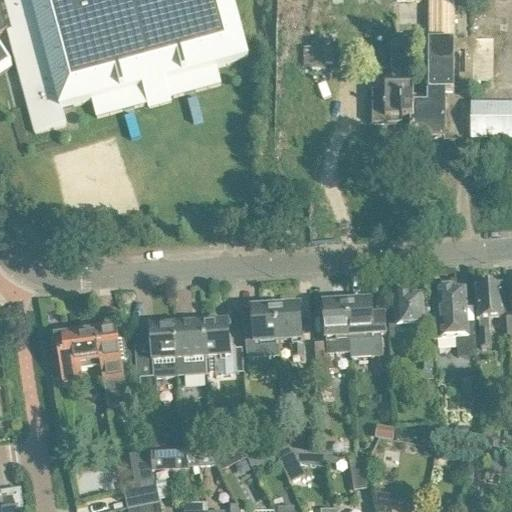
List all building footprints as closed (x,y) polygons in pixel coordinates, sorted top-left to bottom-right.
[(0,0),(0,75),(13,67),(0,46),(0,35),(7,32),(35,136),(66,127),(62,111),(93,103),(97,119),(148,105),(149,109),(171,103),(170,100),(221,86),(216,70),(248,61),(243,42),(232,0),(0,0)] [(413,98),(413,50),(411,50),(411,36),(396,36),(396,50),(392,50),(392,73),(392,84),(385,84),(385,93),(373,93),(373,126),(403,126),(403,122),(413,122),(413,98)] [(495,43),(460,42),(459,83),(494,84),(495,43)] [(456,43),(429,43),(429,98),(413,98),(413,122),(413,141),(445,141),(445,93),(455,93),(456,43)] [(511,140),(511,103),(469,102),(468,139),(511,140)] [(296,221),(285,221),(286,231),(296,230),(296,221)] [(496,285),(491,285),(488,288),(477,289),(481,350),(492,349),(490,321),(503,320),(501,287),(499,287),(496,285)] [(440,303),(432,304),(434,338),(435,342),(456,340),(457,359),(465,359),(477,358),(476,339),(477,339),(474,303),(466,304),(466,291),(465,289),(462,290),(460,288),(454,288),(453,290),(439,291),(440,303)] [(397,329),(391,329),(392,341),(418,339),(434,338),(432,304),(424,304),(423,292),(408,293),(405,292),(400,292),(398,294),(395,294),(396,314),(397,329)] [(357,302),(348,303),(350,338),(351,356),(352,362),(383,360),(382,340),(388,339),(386,312),(373,313),(372,304),(360,304),(357,302)] [(336,306),(324,307),(325,327),(326,344),(327,356),(327,357),(351,356),(350,338),(348,303),(338,303),(336,306)] [(254,330),(246,331),(248,361),(280,359),(278,342),(276,307),(267,308),(264,311),(252,311),(254,330)] [(285,307),(276,307),(278,342),(292,341),(293,359),(304,358),(300,308),(288,309),(285,307)] [(192,328),(175,329),(177,362),(176,362),(178,379),(207,377),(204,324),(195,325),(192,328)] [(212,324),(204,324),(207,377),(216,376),(216,377),(219,377),(227,381),(234,376),(238,376),(238,375),(242,375),(243,375),(242,350),(233,350),(230,348),(230,345),(229,325),(215,326),(212,324)] [(163,329),(151,330),(152,348),(136,350),(138,382),(141,382),(142,400),(158,399),(157,381),(178,380),(176,362),(177,362),(175,329),(173,329),(171,327),(165,327),(163,329)] [(122,380),(120,363),(129,362),(125,340),(117,342),(116,333),(117,333),(117,332),(98,335),(103,369),(102,369),(108,409),(130,406),(127,379),(122,380)] [(103,369),(98,335),(58,340),(65,390),(83,387),(80,372),(102,369),(103,369)] [(432,360),(416,361),(417,382),(434,381),(432,360)] [(329,370),(316,370),(318,395),(330,394),(329,370)] [(247,428),(247,436),(249,436),(249,444),(264,443),(263,418),(248,419),(249,428),(247,428)] [(395,431),(378,429),(376,440),(394,443),(395,431)] [(196,430),(184,430),(185,449),(192,448),(197,448),(196,430)] [(250,465),(279,464),(273,451),(271,447),(240,446),(239,447),(243,454),(243,453),(250,465)] [(207,447),(202,447),(202,448),(197,448),(192,448),(197,469),(218,468),(214,461),(213,459),(207,447)] [(197,469),(192,448),(185,449),(166,450),(166,449),(151,450),(152,473),(189,471),(189,469),(197,469)] [(293,454),(273,451),(286,477),(292,488),(306,480),(301,470),(296,460),(293,454)] [(226,453),(213,459),(214,461),(215,461),(218,468),(221,474),(233,467),(226,453)] [(354,493),(370,490),(365,465),(366,463),(356,462),(355,463),(349,462),(354,493)] [(140,508),(140,511),(161,511),(155,480),(122,487),(127,511),(140,508)] [(394,511),(394,495),(377,496),(377,511),(394,511)]
